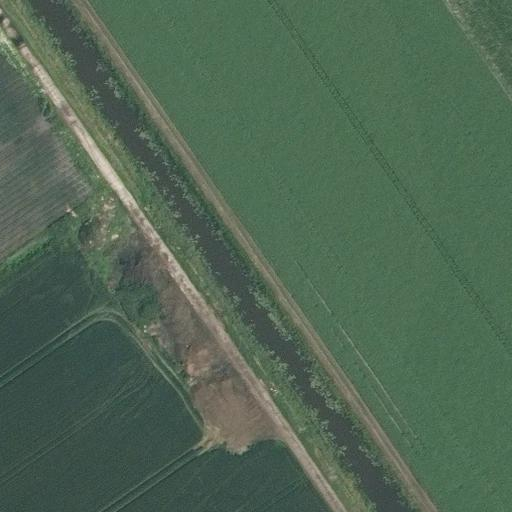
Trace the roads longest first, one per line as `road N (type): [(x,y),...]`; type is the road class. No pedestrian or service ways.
road 1 (track): [(428,511),(76,0)]
road 2 (track): [(0,31),(334,511)]
